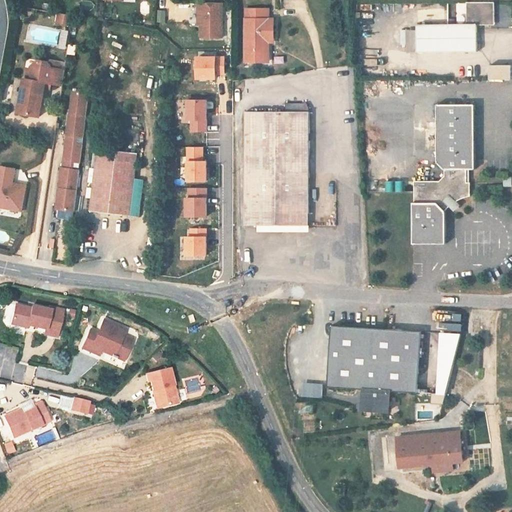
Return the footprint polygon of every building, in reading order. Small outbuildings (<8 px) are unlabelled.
[(197,22),(198,35),(219,34),(218,0),(193,0),(194,9),(197,9),(197,22)] [(466,25),(416,26),(416,53),(476,52),(476,26),(490,26),(490,20),(494,20),(494,3),(466,3),(466,25)] [(262,38),(272,37),(271,19),(264,20),(264,8),(240,8),(241,64),(263,64),(262,38)] [(57,10),(55,19),(69,21),(70,13),(57,10)] [(166,23),(166,11),(157,11),(157,22),(166,23)] [(511,29),(491,30),(491,39),(511,38),(511,29)] [(406,40),(416,40),(416,30),(406,30),(406,40)] [(69,48),(69,32),(60,32),(59,48),(69,48)] [(272,42),(272,37),(262,38),(263,64),(266,64),(266,42),(272,42)] [(218,57),(196,57),(197,81),(217,81),(217,76),(225,76),(226,57),(218,57)] [(20,100),(17,116),(40,119),(45,91),(46,84),(51,85),(58,86),(60,71),(59,71),(52,70),(48,64),(40,63),(34,68),(33,72),(32,82),(26,81),(25,81),(22,100),(20,100)] [(490,80),(511,80),(511,65),(490,65),(490,80)] [(59,208),(75,210),(87,92),(73,90),(70,112),(68,111),(66,134),(67,134),(63,167),(61,166),(59,188),(61,188),(59,208)] [(208,102),(188,102),(189,121),(193,121),(192,132),(208,132),(208,102)] [(472,167),(470,102),(432,103),(434,161),(441,168),(441,174),(436,179),(411,180),(411,202),(410,202),(410,242),(443,242),(443,210),(442,209),(446,206),(448,203),(445,201),(449,197),(452,200),(459,196),(467,194),(467,180),(464,180),(463,167),(472,167)] [(305,114),(241,114),(242,228),(307,228),(306,175),(305,114)] [(93,214),(135,218),(141,151),(98,148),(93,214)] [(204,148),(187,148),(187,184),(208,183),(208,163),(204,163),(204,148)] [(9,181),(0,186),(0,208),(7,221),(25,210),(9,181)] [(207,200),(208,188),(189,188),(190,198),(187,199),(187,218),(207,217),(207,200)] [(207,237),(208,229),(192,229),(192,238),(186,238),(186,258),(207,258),(207,237)] [(39,308),(22,306),(17,329),(33,331),(34,329),(52,332),(51,336),(64,338),(69,310),(56,308),(57,309),(39,307),(39,308)] [(103,354),(105,350),(116,354),(115,355),(120,358),(121,356),(127,359),(133,344),(123,340),(126,334),(129,328),(107,318),(101,331),(99,336),(92,333),(86,347),(103,354)] [(420,332),(332,327),(327,386),(361,389),(360,409),(389,411),(390,390),(416,392),(420,332)] [(101,331),(94,328),(92,333),(99,336),(101,331)] [(433,393),(432,403),(444,404),(446,395),(462,334),(440,332),(437,394),(433,393)] [(136,338),(126,334),(123,340),(133,344),(136,338)] [(154,358),(157,361),(166,352),(163,349),(154,358)] [(162,391),(167,408),(184,403),(175,369),(152,376),(154,383),(157,382),(159,392),(162,391)] [(323,397),(323,384),(303,383),(302,397),(323,397)] [(81,400),(78,412),(92,416),(96,404),(81,400)] [(28,407),(11,414),(18,435),(56,422),(49,402),(41,405),(41,408),(29,413),(28,407)] [(396,440),(399,470),(432,467),(433,474),(452,472),(452,465),(463,464),(460,434),(396,440)]
